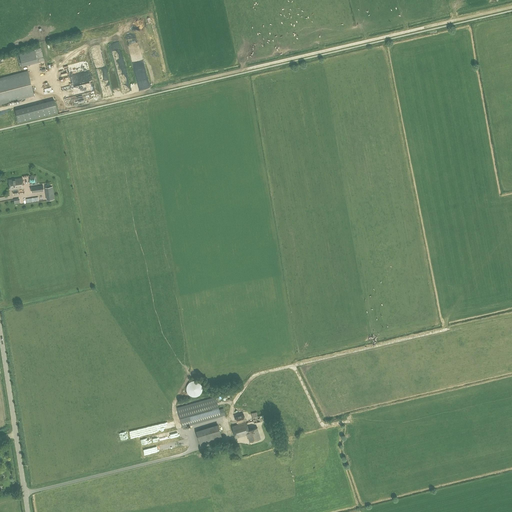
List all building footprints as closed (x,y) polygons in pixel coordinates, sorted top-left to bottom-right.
[(34,49),(38,62),(44,60),(41,48),(34,49)] [(38,62),(34,49),(19,53),(22,66),(38,62)] [(0,104),(34,96),(28,70),(0,77),(0,104)] [(98,77),(100,91),(109,90),(108,78),(105,79),(105,76),(98,77)] [(91,80),(60,87),(62,97),(93,90),(91,80)] [(54,101),(15,111),(18,123),(57,112),(54,101)] [(9,180),(10,190),(13,189),(13,195),(18,194),(18,191),(17,189),(24,188),(22,178),(9,180)] [(52,187),(46,188),(47,200),(54,199),(52,187)] [(201,385),(200,384),(199,382),(197,382),(195,381),(194,381),(192,381),(190,382),(189,383),(188,385),(187,386),(186,388),(186,390),(187,391),(187,393),(189,394),(190,396),(191,396),(193,397),(195,397),(197,397),(198,396),(200,395),(201,393),(202,392),(202,390),(202,388),(202,387),(201,385)] [(225,415),(223,408),(219,409),(216,397),(177,407),(182,427),(225,415)] [(237,423),(245,420),(244,414),(235,417),(237,423)] [(263,415),(257,416),(252,417),(254,424),(264,421),(263,415)] [(257,427),(249,430),(246,422),(232,426),(235,438),(247,434),(249,441),(260,438),(257,427)] [(218,424),(196,431),(200,445),(222,439),(218,424)]
